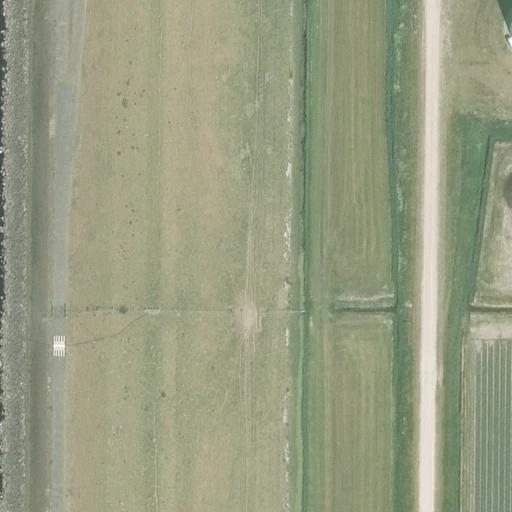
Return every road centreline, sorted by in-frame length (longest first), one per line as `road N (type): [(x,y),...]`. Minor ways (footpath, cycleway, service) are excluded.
road 1 (unclassified): [(55,511),(59,140)]
road 2 (unclassified): [(59,140),(79,0)]
road 3 (unclassified): [(59,140),(60,0)]
